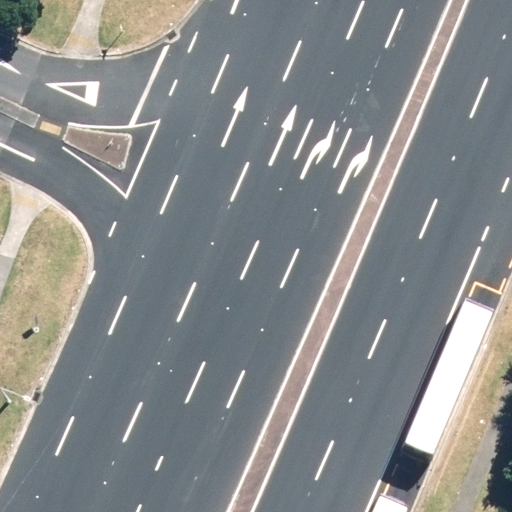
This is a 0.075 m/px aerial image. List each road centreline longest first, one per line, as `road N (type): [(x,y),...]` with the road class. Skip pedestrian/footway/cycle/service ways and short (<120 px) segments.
road 1 (primary): [(91,511),(343,0)]
road 2 (primary): [(511,15),(299,511)]
